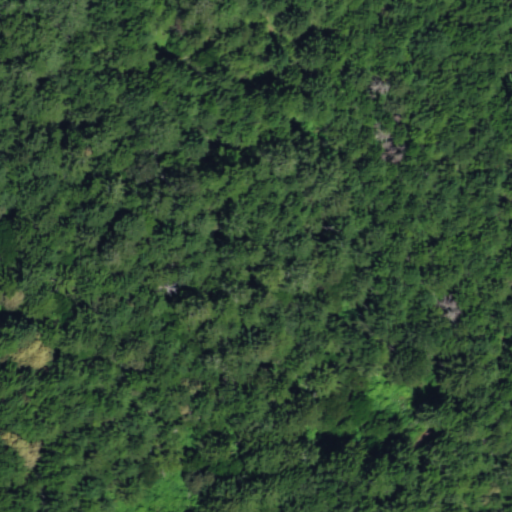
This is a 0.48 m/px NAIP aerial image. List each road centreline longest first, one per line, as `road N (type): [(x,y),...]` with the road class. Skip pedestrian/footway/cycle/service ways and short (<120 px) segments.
road 1 (track): [(0,375),(132,377),(152,396),(151,409),(133,426),(62,456),(49,511),(396,478),(493,353)]
road 2 (track): [(493,353),(511,335),(496,250),(511,153)]
